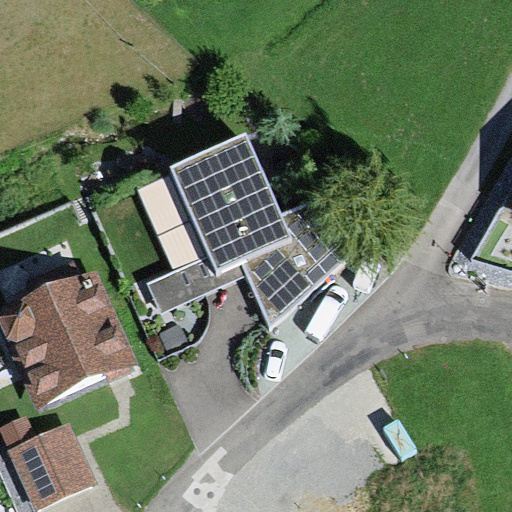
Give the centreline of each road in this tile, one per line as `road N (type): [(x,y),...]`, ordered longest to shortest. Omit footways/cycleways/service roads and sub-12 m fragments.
road 1 (residential): [(229,461),(341,353),(396,317),(511,315)]
road 2 (track): [(396,317),(511,119)]
